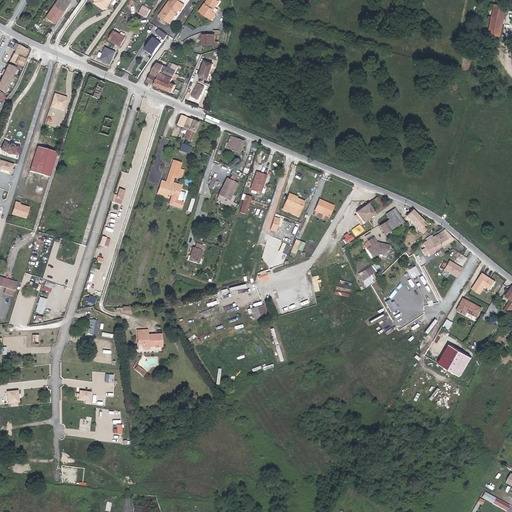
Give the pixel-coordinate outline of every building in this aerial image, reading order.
[(57,0),(45,18),(53,23),(68,1),(66,0),(57,0)] [(98,0),(94,0),(95,0),(94,3),(104,10),(111,0),(108,0),(105,6),(103,6),(97,2),(98,0)] [(169,0),(161,16),(172,22),(175,16),(177,17),(181,9),(182,9),(185,3),(180,0),(169,0)] [(215,7),(219,0),(206,0),(201,7),(214,16),(218,11),(213,8),(215,6),(215,7)] [(147,17),(152,9),(143,4),(139,13),(147,17)] [(500,37),(507,8),(495,5),(493,12),(489,11),(488,15),(492,16),(490,29),(488,34),(500,37)] [(164,38),(167,34),(159,28),(156,32),(164,38)] [(125,37),(114,30),(109,40),(120,46),(125,37)] [(212,34),(204,33),(204,34),(203,43),(211,44),(218,44),(219,42),(216,42),(216,37),(211,37),(212,34)] [(152,35),(143,47),(154,55),(159,47),(157,46),(161,42),(152,35)] [(21,65),(25,56),(24,56),(28,48),(18,43),(10,60),(21,65)] [(501,58),(500,58),(500,79),(511,79),(511,58),(506,58),(506,57),(501,57),(501,58)] [(156,60),(150,74),(147,80),(172,92),(176,84),(171,81),(179,65),(173,63),(171,68),(156,60)] [(214,65),(205,62),(200,77),(208,80),(214,65)] [(0,89),(3,91),(16,68),(8,64),(0,77),(0,89)] [(192,96),(199,99),(205,87),(198,84),(192,96)] [(66,95),(54,92),(53,94),(57,96),(58,97),(60,97),(61,97),(64,98),(66,101),(67,97),(66,95)] [(57,96),(53,94),(50,105),(63,109),(66,101),(64,98),(61,97),(60,97),(58,97),(57,96)] [(199,122),(180,114),(176,123),(188,129),(185,138),(191,141),(199,122)] [(239,153),(244,142),(231,136),(226,147),(239,153)] [(12,143),(4,139),(0,147),(0,148),(8,152),(17,154),(18,145),(12,143)] [(29,170),(49,177),(56,152),(37,146),(29,170)] [(0,159),(0,168),(2,169),(3,168),(5,168),(5,170),(11,172),(13,164),(0,159)] [(176,170),(179,161),(172,159),(169,167),(174,169),(176,170)] [(174,169),(169,167),(165,180),(160,179),(159,181),(169,184),(170,182),(180,185),(181,181),(171,177),(174,169)] [(260,192),(266,175),(256,171),(250,189),(260,192)] [(228,197),(234,181),(223,176),(217,193),(228,197)] [(169,184),(159,181),(155,193),(165,197),(166,192),(169,193),(167,198),(166,202),(179,207),(181,201),(180,200),(183,191),(178,189),(180,185),(170,182),(169,184)] [(124,190),(118,188),(116,194),(113,193),(111,200),(118,202),(119,198),(121,199),(124,190)] [(285,204),(300,211),(305,201),(297,197),(289,194),(285,204)] [(247,209),(251,198),(245,195),(241,207),(247,209)] [(378,196),(356,212),(364,222),(386,206),(378,196)] [(329,217),(334,205),(320,199),(314,210),(329,217)] [(19,202),(15,201),(11,213),(26,217),(29,207),(19,204),(19,202)] [(298,216),(300,211),(285,204),(282,209),(298,216)] [(379,224),(385,233),(403,221),(395,207),(386,213),(389,218),(379,224)] [(412,209),(405,216),(423,233),(427,229),(424,226),(426,223),(412,209)] [(275,217),(270,230),(276,232),(280,219),(275,217)] [(351,229),(355,236),(364,230),(360,223),(351,229)] [(444,229),(431,237),(435,244),(439,242),(442,247),(453,240),(444,229)] [(100,244),(108,246),(110,238),(101,236),(100,244)] [(426,240),(425,241),(433,254),(439,250),(438,249),(442,247),(439,242),(435,244),(431,237),(426,240)] [(295,238),(290,251),(295,253),(297,248),(301,250),(304,242),(295,238)] [(374,238),(369,241),(373,247),(368,250),(373,258),(382,252),(389,253),(390,245),(383,244),(382,244),(381,244),(381,243),(379,243),(378,243),(374,238)] [(286,254),(290,245),(282,242),(278,251),(286,254)] [(197,263),(201,249),(199,249),(192,246),(188,260),(197,263)] [(444,270),(457,278),(462,269),(449,261),(444,270)] [(365,269),(370,276),(376,271),(372,264),(365,269)] [(407,269),(411,277),(419,274),(415,265),(407,269)] [(374,282),(370,276),(365,269),(359,274),(367,289),(370,287),(369,285),(374,282)] [(481,272),(471,288),(479,293),(484,285),(490,288),(494,280),(481,272)] [(310,275),(314,291),(320,290),(316,274),(310,275)] [(45,280),(42,289),(49,292),(51,288),(53,288),(55,284),(45,280)] [(16,284),(8,281),(6,287),(14,290),(16,284)] [(401,281),(395,288),(401,292),(406,286),(401,281)] [(39,296),(35,311),(43,313),(47,299),(39,296)] [(468,312),(478,317),(482,309),(464,299),(458,311),(466,315),(468,312)] [(447,321),(443,327),(448,330),(452,324),(447,321)] [(160,332),(154,333),(154,335),(147,336),(147,333),(146,328),(136,328),(136,334),(138,334),(138,337),(136,337),(136,347),(142,347),(142,348),(148,347),(154,347),(154,348),(160,348),(160,332)] [(459,376),(469,356),(446,344),(436,364),(459,376)] [(217,365),(226,378),(230,376),(221,362),(217,365)] [(146,374),(137,365),(134,369),(143,377),(146,374)] [(105,373),(104,382),(113,383),(114,374),(105,373)] [(413,395),(419,381),(416,379),(409,393),(413,395)] [(20,406),(20,390),(9,390),(9,406),(20,406)] [(83,403),(91,404),(92,391),(77,390),(77,400),(83,400),(83,403)] [(113,429),(113,433),(121,433),(122,424),(116,424),(115,429),(113,429)] [(506,511),(509,506),(482,492),(480,496),(506,511)]
